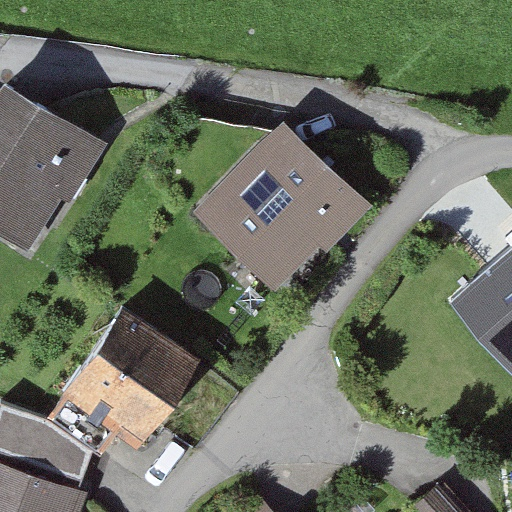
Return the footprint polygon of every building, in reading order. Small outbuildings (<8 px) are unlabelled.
[(109,146),(8,82),(0,95),(0,229),(30,249),(79,173),(88,179),(109,146)] [(375,207),(289,123),(280,134),(201,120),(156,171),(278,288),(316,248),(326,257),(375,207)] [(511,246),(480,277),(511,311),(511,246)] [(204,362),(126,310),(52,422),(106,458),(120,436),(144,452),(204,362)] [(84,511),(90,495),(0,465),(0,511),(84,511)] [(460,511),(437,486),(414,508),(417,511),(460,511)] [(275,511),(266,501),(253,511),(275,511)]
